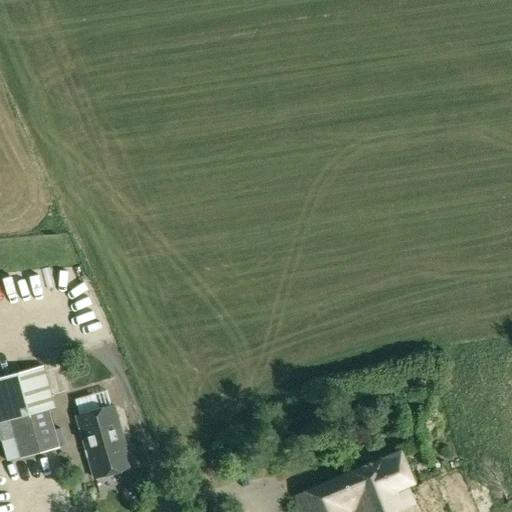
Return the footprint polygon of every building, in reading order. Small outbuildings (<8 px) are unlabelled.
[(81,281),(69,287),(90,326),(102,320),(81,281)] [(31,304),(54,298),(50,285),(27,291),(31,304)] [(54,430),(48,409),(55,407),(43,365),(0,378),(0,437),(7,461),(22,457),(22,456),(58,447),(58,446),(64,443),(60,428),(54,430)] [(114,406),(95,411),(76,416),(93,479),(131,469),(114,406)] [(295,496),(296,497),(301,511),(418,511),(409,489),(406,490),(404,486),(414,482),(402,452),(295,496)] [(488,484),(473,490),(482,511),(487,511),(498,508),(488,484)]
